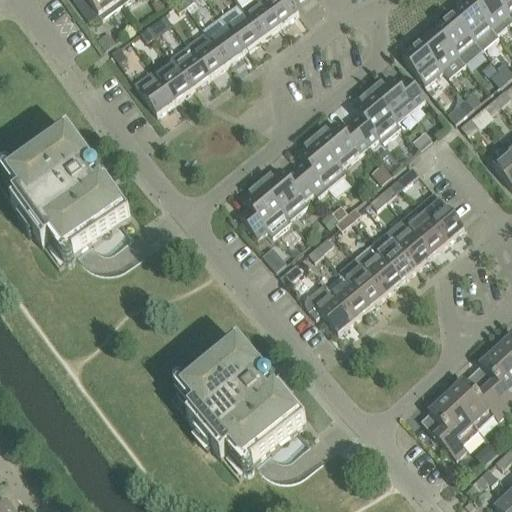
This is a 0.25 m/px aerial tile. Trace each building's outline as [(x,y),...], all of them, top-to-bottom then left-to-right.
[(100,21),(103,26),(123,11),(114,0),(81,0),(74,6),(90,28),(100,21)] [(114,0),(123,11),(138,0),(114,0)] [(194,8),(191,4),(188,0),(185,0),(180,4),(187,13),(194,8)] [(245,0),(236,7),(239,12),(242,15),(264,46),(281,33),(258,1),(257,0),(245,0)] [(300,20),(285,0),(259,0),(258,1),(281,33),(300,20)] [(511,28),(511,24),(510,22),(491,0),(480,0),(470,9),(493,36),(497,41),(511,28)] [(511,0),(491,0),(510,22),(511,24),(511,0)] [(161,4),(153,9),(159,16),(166,11),(161,4)] [(172,9),(176,14),(180,19),(187,13),(180,4),(172,9)] [(497,41),(493,36),(470,9),(454,22),(484,59),(501,45),(497,41)] [(222,24),(228,33),(246,58),(264,46),(242,15),(239,12),(222,24)] [(484,59),(454,22),(437,36),(460,64),(477,50),(484,59)] [(156,43),(163,38),(156,29),(149,34),(156,43)] [(210,45),(229,71),(246,58),(228,33),(210,45)] [(149,34),(141,39),(148,49),(156,43),(149,34)] [(460,64),(437,36),(421,50),(444,77),(450,85),(466,71),(460,64)] [(107,57),(117,50),(109,39),(99,46),(107,57)] [(190,53),(189,52),(188,52),(211,84),(229,71),(210,45),(207,40),(190,53)] [(403,65),(426,92),(444,77),(421,50),(403,65)] [(171,65),(172,66),(194,96),(211,84),(188,52),(171,65)] [(113,60),(120,70),(128,64),(121,54),(113,60)] [(194,96),(172,66),(154,78),(176,109),(194,96)] [(511,84),(511,78),(507,73),(501,78),(508,88),(511,84)] [(135,91),(139,97),(158,122),(176,109),(154,78),(154,79),(153,78),(135,91)] [(493,84),(501,94),(508,88),(501,78),(493,84)] [(399,93),(391,84),(372,99),(398,130),(426,107),(409,85),(399,93)] [(511,105),(505,98),(496,106),(502,113),(511,105)] [(402,135),(398,130),(372,99),(353,115),(361,125),(353,132),(370,153),(380,145),(384,149),(402,135)] [(482,110),(474,100),(467,106),(475,115),(482,110)] [(460,112),(468,121),(475,115),(467,106),(460,112)] [(486,114),(492,121),(502,113),(496,106),(486,114)] [(478,133),(471,126),(462,134),(468,141),(478,133)] [(317,145),(343,176),(370,153),(353,132),(344,139),(336,130),(317,145)] [(102,165),(100,163),(98,162),(92,169),(70,137),(51,151),(50,150),(49,149),(48,149),(47,149),(45,149),(43,149),(42,150),(41,151),(40,152),(40,153),(40,154),(40,156),(40,157),(41,158),(13,178),(12,177),(11,176),(10,176),(9,176),(7,176),(6,176),(5,177),(4,178),(3,179),(3,180),(2,181),(2,182),(2,183),(3,184),(3,185),(0,187),(0,191),(13,209),(12,210),(21,223),(18,226),(31,244),(35,241),(44,254),(45,254),(60,274),(65,271),(66,272),(68,273),(70,273),(71,273),(73,272),(74,271),(75,270),(75,269),(76,268),(76,266),(75,265),(75,264),(131,223),(109,192),(117,189),(116,185),(114,181),(112,177),(110,174),(107,171),(105,168),(102,165)] [(413,149),(422,159),(433,149),(425,139),(413,149)] [(298,161),(306,171),(297,178),(319,204),(346,181),(342,176),(343,176),(317,145),(298,161)] [(491,169),(511,194),(511,159),(509,155),(491,169)] [(385,189),(394,182),(384,170),(375,177),(385,189)] [(413,174),(403,182),(409,190),(419,181),(413,174)] [(288,185),(280,176),(262,191),(291,227),(308,213),(304,208),(315,199),(319,204),(297,178),(288,185)] [(287,222),(291,227),(262,191),(243,207),(251,217),(241,225),(259,246),(287,222)] [(397,201),(391,193),(381,201),(387,208),(397,201)] [(465,236),(435,200),(419,213),(425,221),(449,250),(465,236)] [(371,209),(377,217),(387,208),(381,201),(371,209)] [(362,222),(359,219),(355,214),(346,222),(352,230),(362,222)] [(336,230),(339,228),(331,219),(323,225),(331,235),(336,230)] [(409,234),(433,263),(449,250),(425,221),(409,234)] [(336,230),(342,238),(352,230),(346,222),(339,228),(336,230)] [(433,263),(409,234),(394,247),(418,276),(433,263)] [(334,252),(328,245),(319,253),(325,260),(334,252)] [(378,260),(402,289),(418,276),(394,247),(378,260)] [(356,266),(362,273),(386,302),(402,289),(378,260),(377,260),(371,252),(356,266)] [(309,261),(315,268),(325,260),(319,253),(309,261)] [(282,267),(272,275),(275,277),(277,280),(286,272),(282,267)] [(287,280),(293,287),(303,279),(297,272),(287,280)] [(347,286),(371,315),(386,302),(362,273),(347,286)] [(342,281),(326,294),(331,299),(355,328),(371,315),(347,286),(342,281)] [(331,299),(326,294),(325,292),(307,306),(306,308),(306,309),(306,312),(306,313),(317,326),(322,322),(339,342),(355,328),(331,299)] [(511,343),(498,356),(511,370),(511,343)] [(211,368),(212,370),(213,370),(186,393),(185,392),(184,391),(183,391),(182,390),(181,391),(179,391),(178,392),(177,393),(176,394),(176,395),(176,396),(176,397),(176,398),(176,399),(177,400),(172,404),(188,424),(187,425),(198,437),(194,440),(209,457),(212,454),(222,467),(223,466),(240,485),(245,481),(246,482),(247,483),(248,483),(249,483),(250,483),(251,483),(253,482),(254,481),(254,480),(255,479),(255,478),(255,477),(255,476),(254,475),(254,474),(307,429),(282,399),(291,395),(289,392),(287,389),(286,386),(283,382),(279,378),(276,375),(273,373),(269,370),(264,378),(240,348),(222,363),(221,362),(220,361),(219,361),(217,361),(216,361),(215,361),(213,362),(213,363),(212,364),(211,365),(211,366),(211,367),(211,368)] [(481,372),(486,377),(478,385),(509,418),(511,415),(511,370),(498,356),(481,372)] [(469,393),(464,387),(447,403),(479,438),(495,423),(499,427),(509,418),(478,385),(469,393)] [(467,457),(463,453),(479,438),(447,403),(430,419),(435,424),(426,433),(457,466),(467,457)] [(497,444),(490,450),(498,459),(505,453),(497,444)] [(475,463),(484,472),(496,461),(487,452),(475,463)] [(496,469),(503,476),(511,467),(506,461),(496,469)] [(483,482),(473,491),(480,498),(489,489),(483,482)] [(511,511),(511,499),(498,511),(511,511)]
